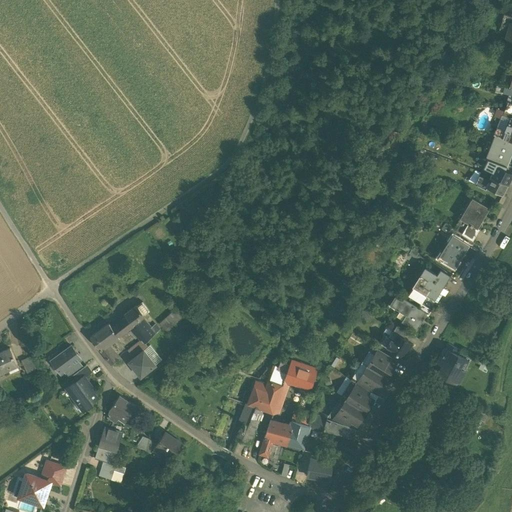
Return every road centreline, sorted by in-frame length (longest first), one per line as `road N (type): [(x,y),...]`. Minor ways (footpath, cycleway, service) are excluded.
road 1 (residential): [(51,288),(232,160),(262,95),(275,0)]
road 2 (residential): [(330,503),(511,209)]
road 3 (residential): [(113,375),(218,450),(330,503)]
road 4 (residential): [(113,375),(69,511)]
